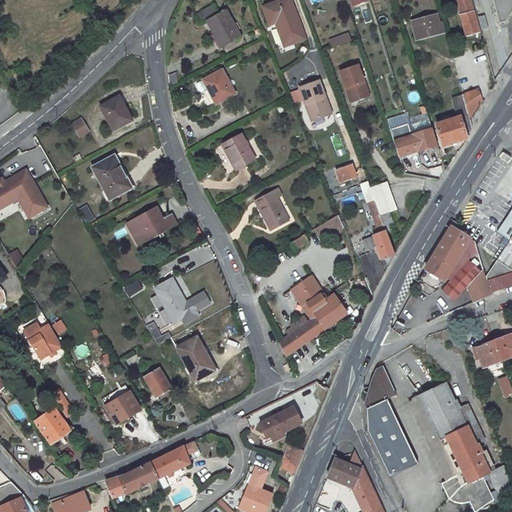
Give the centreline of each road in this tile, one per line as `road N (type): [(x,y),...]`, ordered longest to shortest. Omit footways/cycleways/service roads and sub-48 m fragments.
road 1 (residential): [(271,393),(237,283),(160,108),(148,12)]
road 2 (secondary): [(511,89),(408,247),(358,347)]
road 3 (secondary): [(371,356),(415,250),(511,112)]
road 4 (residential): [(0,455),(32,493),(42,492),(226,415)]
road 5 (residential): [(0,146),(148,12)]
road 6 (residential): [(371,356),(511,298)]
road 7 (secondary): [(341,382),(286,511)]
road 8 (unknown): [(444,192),(397,184),(351,118)]
road 9 (residential): [(226,415),(239,449),(236,470),(186,511)]
